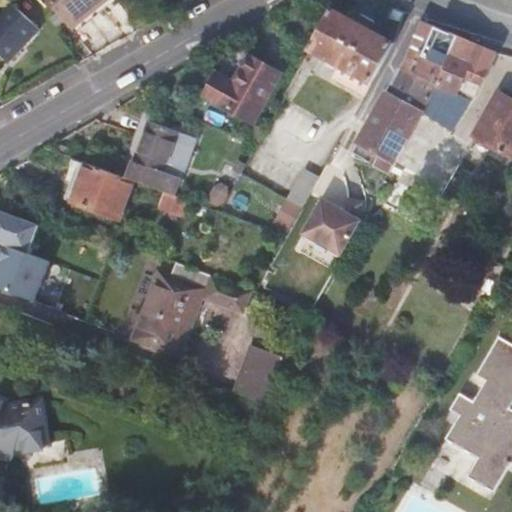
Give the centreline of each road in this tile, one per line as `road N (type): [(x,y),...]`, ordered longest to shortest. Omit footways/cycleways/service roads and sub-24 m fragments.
road 1 (tertiary): [(0,143),(254,0)]
road 2 (unknown): [(416,0),(363,105),(329,134),(312,167)]
